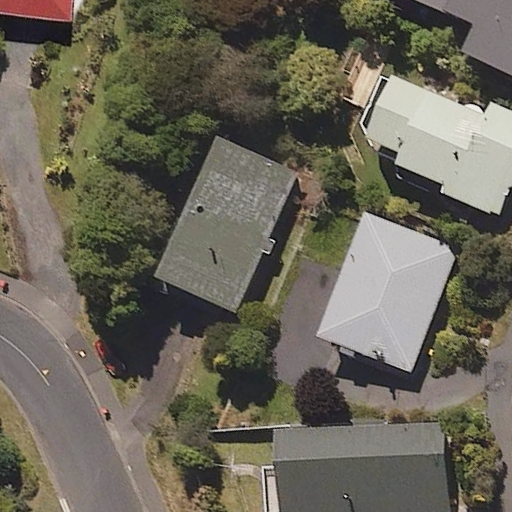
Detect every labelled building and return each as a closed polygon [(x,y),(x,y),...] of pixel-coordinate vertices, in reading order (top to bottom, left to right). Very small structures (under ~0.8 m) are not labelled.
[(74,0),(0,0),(0,10),(74,14),(74,0)] [(511,0),(400,0),(399,4),(502,45),(491,74),(511,82),(511,0)] [(501,128),(417,96),(392,161),(422,173),(416,190),(511,226),(511,223),(511,118),(505,116),(501,128)] [(304,180),(237,154),(183,299),(250,324),(304,180)] [(465,256),(381,227),(338,353),(422,381),(465,256)] [(391,439),(389,425),(363,427),(365,442),(297,449),(303,511),(462,511),(454,432),(391,439)]
